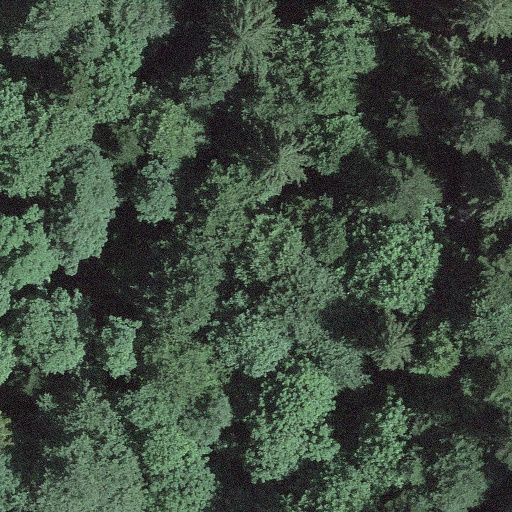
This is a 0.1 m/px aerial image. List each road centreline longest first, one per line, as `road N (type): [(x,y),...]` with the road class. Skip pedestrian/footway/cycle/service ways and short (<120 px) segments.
road 1 (track): [(180,511),(232,500),(291,465),(348,407),(511,179)]
road 2 (track): [(0,488),(147,511)]
